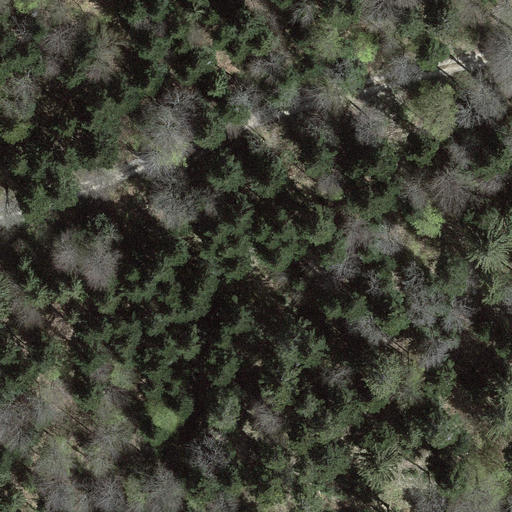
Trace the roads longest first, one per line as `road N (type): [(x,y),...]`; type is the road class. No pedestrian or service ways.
road 1 (track): [(511,54),(303,100),(105,181),(0,214)]
road 2 (track): [(0,241),(105,181)]
